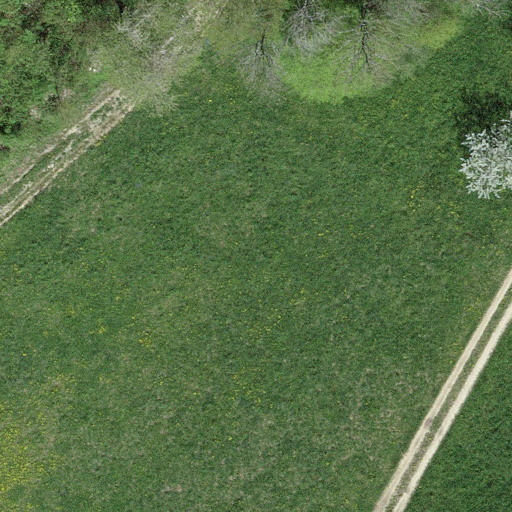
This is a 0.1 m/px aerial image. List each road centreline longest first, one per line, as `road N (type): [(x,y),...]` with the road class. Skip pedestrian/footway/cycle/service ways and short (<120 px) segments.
road 1 (track): [(191,0),(112,106),(0,205)]
road 2 (track): [(399,511),(511,311)]
